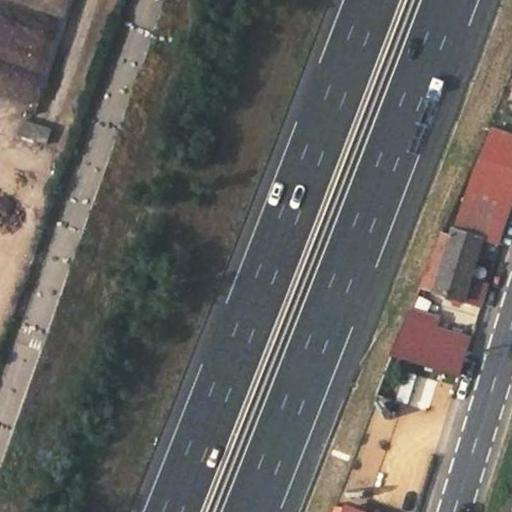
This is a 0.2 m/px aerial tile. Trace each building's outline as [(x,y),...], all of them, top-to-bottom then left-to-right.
[(25,121),(21,140),(51,146),(55,127),(25,121)] [(472,177),(454,230),(485,241),(501,246),(511,210),(511,136),(491,129),(472,177)] [(432,293),(463,304),(471,281),(485,241),(454,230),(452,237),(432,293)] [(422,290),(432,293),(452,237),(441,235),(422,290)] [(471,281),(463,304),(481,310),(488,286),(471,281)] [(410,315),(390,355),(459,378),(471,339),(433,327),(435,321),(410,315)] [(408,372),(401,402),(413,405),(420,375),(408,372)] [(425,473),(424,410),(402,410),(379,403),(357,465),(358,477),(394,490),(345,491),(405,511),(415,511),(416,499),(425,473)]
